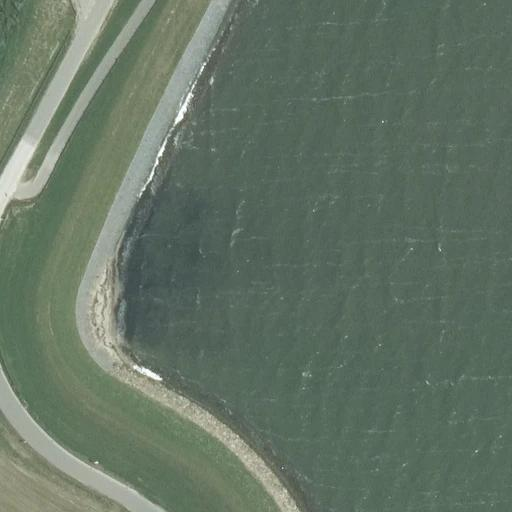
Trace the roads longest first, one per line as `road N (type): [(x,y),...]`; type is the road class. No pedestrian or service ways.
road 1 (tertiary): [(0,200),(104,0)]
road 2 (tertiary): [(149,511),(29,436),(0,396)]
